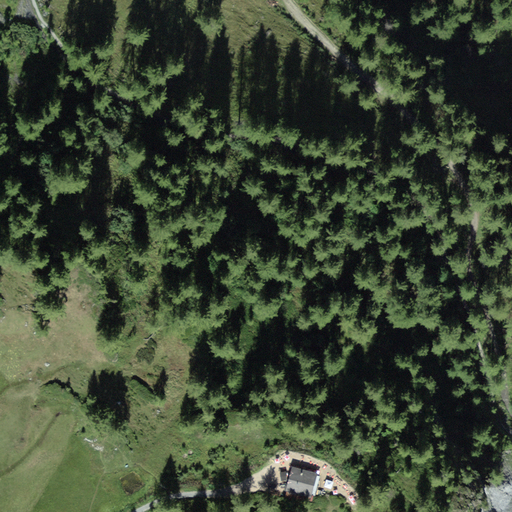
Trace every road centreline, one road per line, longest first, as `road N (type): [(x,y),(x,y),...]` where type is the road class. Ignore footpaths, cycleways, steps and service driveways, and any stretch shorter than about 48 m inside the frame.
road 1 (track): [(287,0),(341,59),(413,118),(475,206),(468,261),(511,411)]
road 2 (track): [(271,476),(236,492),(139,511)]
